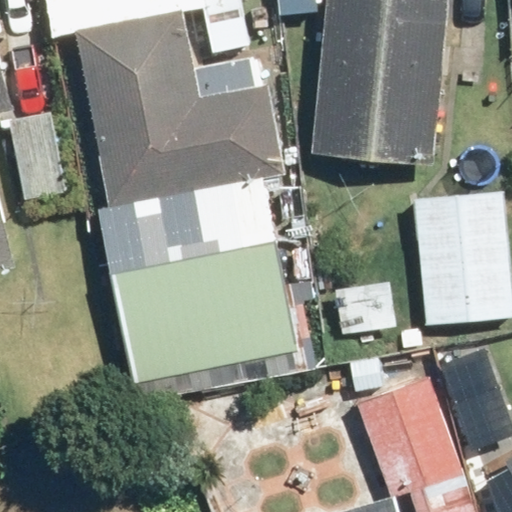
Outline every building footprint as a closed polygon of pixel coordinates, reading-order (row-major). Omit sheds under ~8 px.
[(344,0),(326,139),(427,152),(447,0),(344,0)] [(267,88),(200,101),(188,23),(96,37),(109,120),(105,120),(123,209),(215,194),(214,190),(285,176),(267,88)] [(0,105),(16,101),(0,42),(0,105)] [(57,106),(12,115),(27,194),(73,185),(57,106)] [(511,322),(511,281),(505,193),(417,200),(427,329),(511,322)] [(0,209),(0,261),(14,257),(0,209)] [(198,250),(117,270),(140,367),(222,347),(198,250)] [(397,275),(340,281),(345,333),(402,327),(397,275)] [(435,381),(369,403),(396,484),(462,463),(435,381)]
